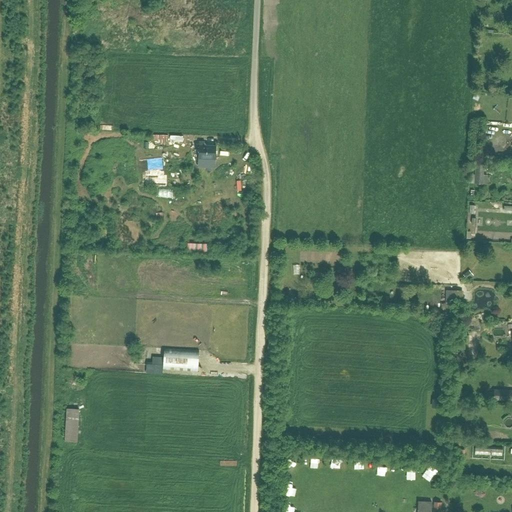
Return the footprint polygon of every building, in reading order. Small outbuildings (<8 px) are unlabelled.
[(167,145),(167,136),(149,135),(149,141),(155,141),(155,143),(161,143),(161,145),(167,145)] [(181,135),(181,146),(190,145),(189,135),(181,135)] [(215,160),(216,146),(204,145),(204,142),(198,142),(197,159),(215,160)] [(475,164),(474,184),(482,184),(483,164),(475,164)] [(156,197),(173,198),(173,188),(156,188),(156,197)] [(184,252),(204,253),(204,243),(184,243),(184,252)] [(463,291),(446,291),(446,303),(463,303),(463,291)] [(197,373),(199,351),(163,349),(162,371),(197,373)] [(158,373),(158,365),(143,364),(142,373),(158,373)] [(511,401),(511,390),(493,390),(492,401),(511,401)] [(76,442),(79,402),(66,401),(63,442),(76,442)] [(430,511),(431,502),(417,501),(416,511),(430,511)]
